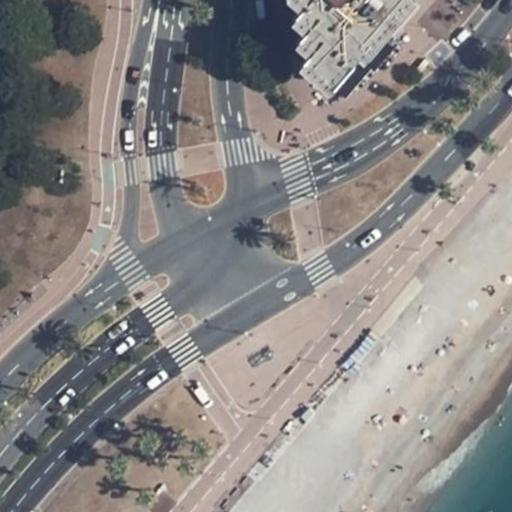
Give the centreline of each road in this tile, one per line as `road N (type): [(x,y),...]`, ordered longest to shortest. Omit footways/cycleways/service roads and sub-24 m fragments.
road 1 (primary): [(511,7),(405,122),(240,213)]
road 2 (primary): [(260,305),(359,242),(405,201),(511,79)]
road 3 (primary): [(11,511),(117,400),(260,305)]
road 4 (primary): [(0,454),(96,357),(221,267)]
road 5 (secondary): [(152,0),(131,87),(122,279)]
road 6 (secondary): [(162,0),(159,167),(173,218),(191,239)]
road 7 (secondary): [(240,213),(227,99),(227,0)]
road 8 (primary): [(122,279),(0,380)]
